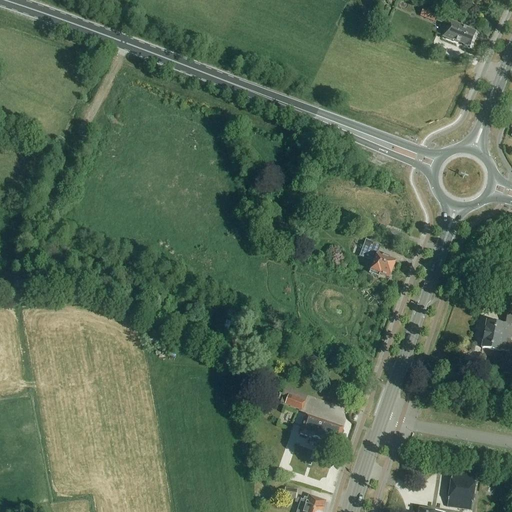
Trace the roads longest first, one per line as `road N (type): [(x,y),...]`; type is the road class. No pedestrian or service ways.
road 1 (primary): [(365,137),(0,0)]
road 2 (secondary): [(352,511),(456,208)]
